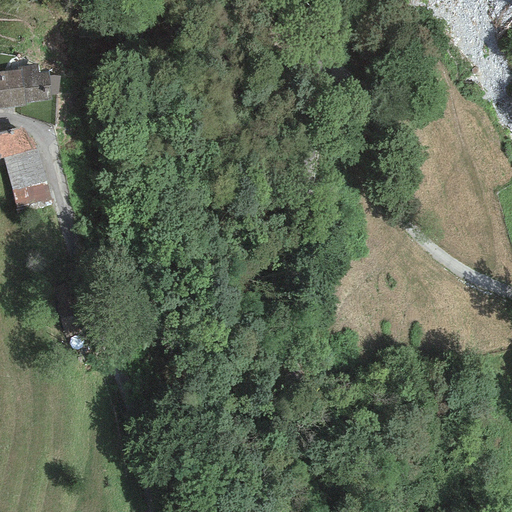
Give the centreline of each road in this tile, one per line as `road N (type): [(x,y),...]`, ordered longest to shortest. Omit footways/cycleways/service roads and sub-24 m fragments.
road 1 (track): [(343,511),(302,407),(289,325),(312,128),(288,67),(309,56),(340,67),(370,117),(377,187),(390,206),(456,267),(511,292)]
road 2 (track): [(0,116),(17,117),(47,137),(155,511)]
